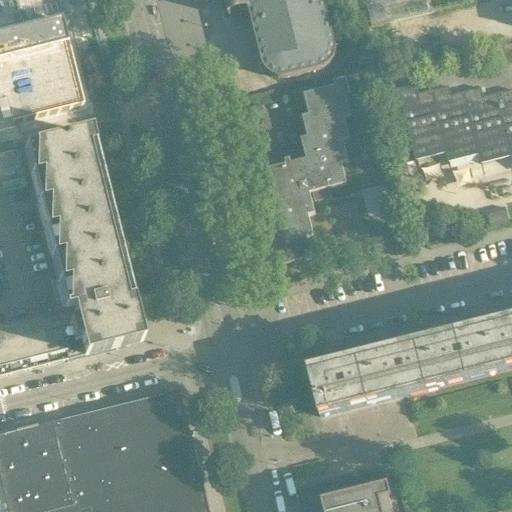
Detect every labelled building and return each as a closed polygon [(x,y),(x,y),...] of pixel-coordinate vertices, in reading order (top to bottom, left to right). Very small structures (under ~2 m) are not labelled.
[(224,0),(229,19),(231,18),(228,7),(247,2),(262,64),(262,65),(265,69),(266,72),(269,74),(271,76),(274,77),(277,79),(280,79),(283,80),(287,80),(290,79),(321,70),(325,69),(328,67),(331,65),(333,62),(335,59),(336,56),(337,52),(337,48),(336,45),(324,0),(224,0)] [(60,21),(0,35),(0,136),(11,134),(9,126),(82,108),(60,21)] [(271,234),(265,236),(273,270),(313,260),(307,238),(314,237),(309,216),(315,215),(311,194),(347,185),(342,164),(348,163),(343,142),(350,140),(345,120),(352,118),(343,84),(304,94),(305,98),(304,98),(307,112),(308,112),(309,115),(302,116),(303,121),(302,121),(306,136),(307,136),(307,138),(301,139),(302,144),(301,144),(305,158),(306,160),(269,169),(274,189),(268,191),(273,212),(266,213),(271,234)] [(398,91),(401,105),(416,163),(446,155),(449,164),(479,157),(481,166),(511,158),(511,159),(511,91),(483,99),(481,90),(451,98),(448,88),(418,96),(416,87),(398,91)] [(50,308),(52,317),(65,364),(141,344),(134,315),(89,134),(78,137),(79,138),(35,149),(35,148),(23,151),(56,280),(50,282),(57,307),(50,308)] [(486,214),(489,226),(508,222),(505,209),(486,214)] [(52,317),(34,322),(46,369),(65,364),(52,317)] [(406,397),(511,370),(511,321),(396,351),(397,356),(322,375),(321,370),(309,372),(311,378),(310,378),(320,418),(406,397)] [(34,322),(15,327),(27,373),(46,369),(34,322)] [(15,327),(0,330),(0,347),(8,378),(27,373),(15,327)] [(206,511),(177,393),(0,437),(0,487),(0,488),(6,511),(206,511)] [(383,511),(381,504),(393,501),(389,488),(323,505),(324,511),(383,511)]
